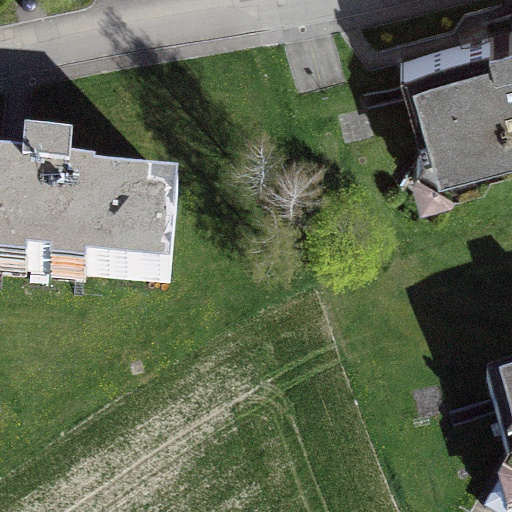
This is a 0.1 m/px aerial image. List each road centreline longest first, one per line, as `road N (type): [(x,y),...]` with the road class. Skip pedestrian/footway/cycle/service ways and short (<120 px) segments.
road 1 (residential): [(220,33),(0,68)]
road 2 (residential): [(220,33),(350,0)]
